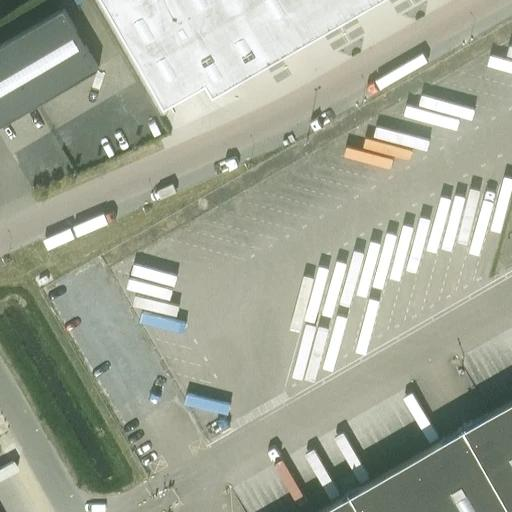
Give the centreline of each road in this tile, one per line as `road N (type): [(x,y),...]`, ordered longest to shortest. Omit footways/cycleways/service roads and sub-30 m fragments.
road 1 (unclassified): [(0,245),(289,116),(492,0)]
road 2 (unknown): [(199,478),(84,280)]
road 3 (unclassified): [(0,389),(70,511)]
